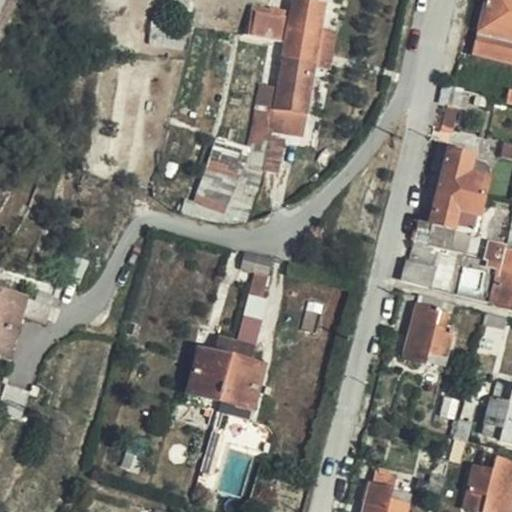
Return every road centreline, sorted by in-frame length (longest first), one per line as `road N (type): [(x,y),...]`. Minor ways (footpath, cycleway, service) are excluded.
road 1 (residential): [(422,86),(397,100),(374,143),(295,223),(248,239),(162,220),(136,227),(86,312)]
road 2 (residential): [(422,86),(322,511)]
